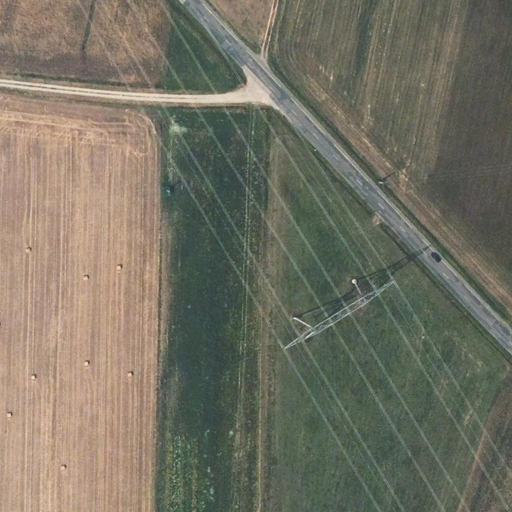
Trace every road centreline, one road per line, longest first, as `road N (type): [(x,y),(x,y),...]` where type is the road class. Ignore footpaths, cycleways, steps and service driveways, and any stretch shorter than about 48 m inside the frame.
road 1 (tertiary): [(511,342),(189,0)]
road 2 (track): [(273,89),(232,97),(0,81)]
